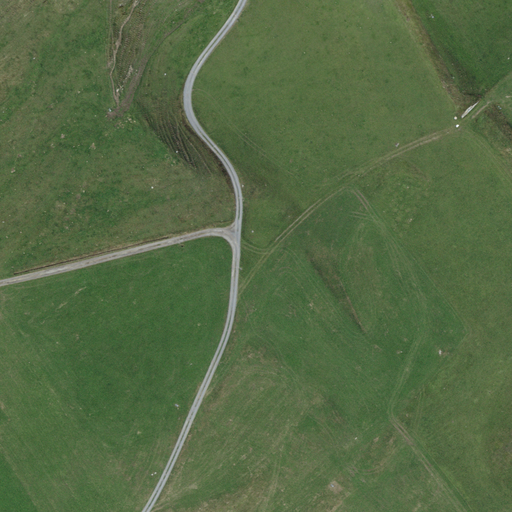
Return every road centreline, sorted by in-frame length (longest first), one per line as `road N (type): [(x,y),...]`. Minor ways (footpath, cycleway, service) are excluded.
road 1 (track): [(145,511),(226,334),(237,240)]
road 2 (track): [(237,240),(233,176),(191,117),(186,96),(242,0)]
road 3 (track): [(237,240),(195,234),(0,284)]
